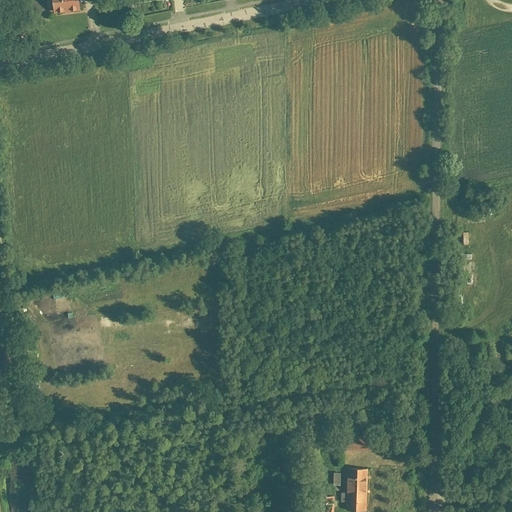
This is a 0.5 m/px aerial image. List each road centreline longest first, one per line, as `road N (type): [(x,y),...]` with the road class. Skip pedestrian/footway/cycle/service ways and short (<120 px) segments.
road 1 (track): [(437,511),(437,0)]
road 2 (tertiary): [(0,64),(313,0)]
